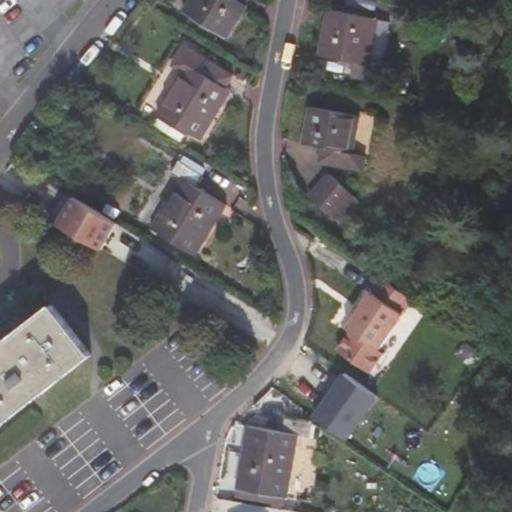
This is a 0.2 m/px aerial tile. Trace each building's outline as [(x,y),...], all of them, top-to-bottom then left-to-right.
[(187,0),(180,12),(223,39),(243,6),(232,0),(187,0)] [(368,69),(374,23),(326,16),(319,62),(354,68),(353,81),(379,85),(382,73),(368,69)] [(389,24),(374,23),(368,69),(382,73),(389,24)] [(175,56),(184,63),(151,108),(194,138),(228,91),(221,86),(199,71),(205,61),(183,45),(175,56)] [(227,77),(205,61),(199,71),(221,86),(227,77)] [(311,115),(305,152),(324,155),(340,158),(338,173),(366,177),(369,161),(354,159),(359,123),(311,115)] [(147,116),(143,126),(171,142),(176,132),(147,116)] [(322,170),(338,173),(340,158),(324,155),(322,170)] [(139,225),(180,254),(214,207),(186,186),(193,175),(171,160),(164,170),(173,176),(139,225)] [(340,230),(360,205),(336,187),(317,211),(340,230)] [(90,200),(84,207),(110,224),(115,216),(90,200)] [(366,348),(403,298),(371,276),(362,291),(359,290),(334,325),(339,329),(325,348),(357,371),(371,352),(366,348)] [(0,425),(90,356),(52,306),(0,346),(0,425)] [(315,414),(350,438),(382,394),(346,369),(315,414)] [(234,435),(226,497),(279,504),(287,442),(298,444),(300,430),(274,426),(272,440),(234,435)] [(279,504),(226,497),(226,502),(277,509),(279,504)]
